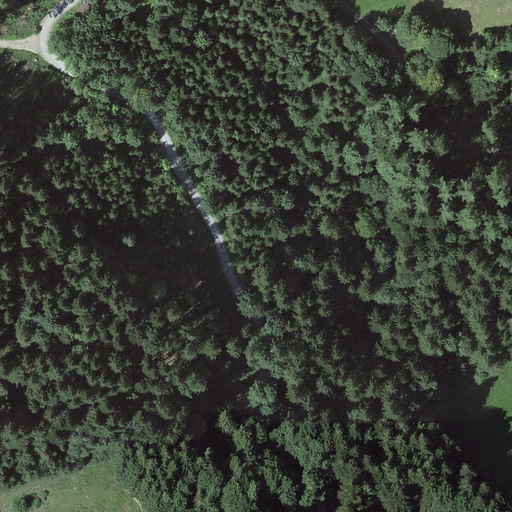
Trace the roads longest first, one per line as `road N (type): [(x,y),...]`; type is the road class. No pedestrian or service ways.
road 1 (unclassified): [(68,0),(40,31),(42,51),(159,126),(218,232),(239,296),(268,336),(268,363),(249,395),(257,431),(322,511)]
road 2 (track): [(335,0),(383,37),(431,50),(511,44)]
